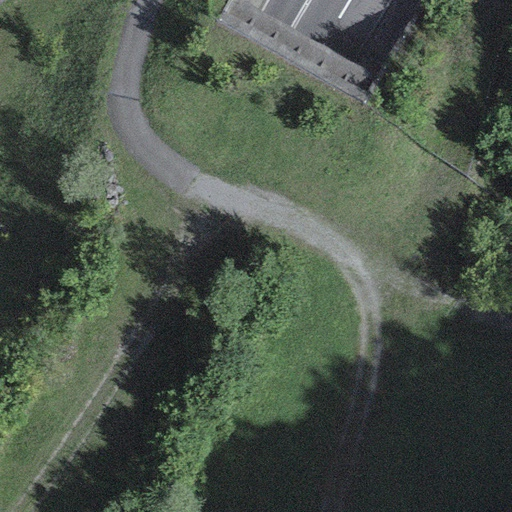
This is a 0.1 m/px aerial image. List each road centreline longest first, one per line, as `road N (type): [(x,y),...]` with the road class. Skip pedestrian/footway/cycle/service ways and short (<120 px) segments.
road 1 (track): [(327,511),(372,341),(367,294),(327,229),(164,169),(136,124),(134,56),(152,0)]
road 2 (trunk): [(82,511),(190,232),(312,0)]
road 3 (primary): [(0,347),(511,205)]
